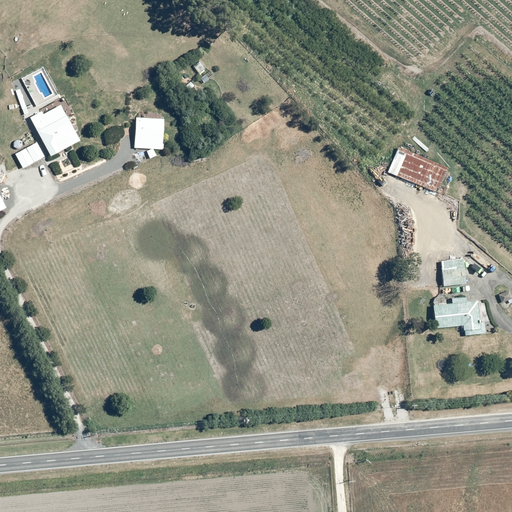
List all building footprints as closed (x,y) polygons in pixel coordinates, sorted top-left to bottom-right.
[(205,69),(199,60),(193,64),(198,73),(205,69)] [(214,75),(209,69),(200,78),(205,83),(214,75)] [(81,140),(62,104),(43,114),(42,112),(31,117),(52,156),(81,140)] [(154,148),(163,148),(164,118),(136,117),(135,147),(146,148),(150,157),(156,155),(154,148)] [(45,156),(37,142),(15,153),(23,168),(45,156)] [(402,150),(397,148),(387,172),(438,192),(448,167),(403,149),(402,150)] [(466,283),(463,257),(439,260),(442,285),(466,283)] [(485,320),(480,320),(478,300),(470,300),(469,292),(438,295),(439,303),(432,304),(434,327),(463,325),(463,330),(469,329),(470,334),(472,334),(486,333),(485,320)]
